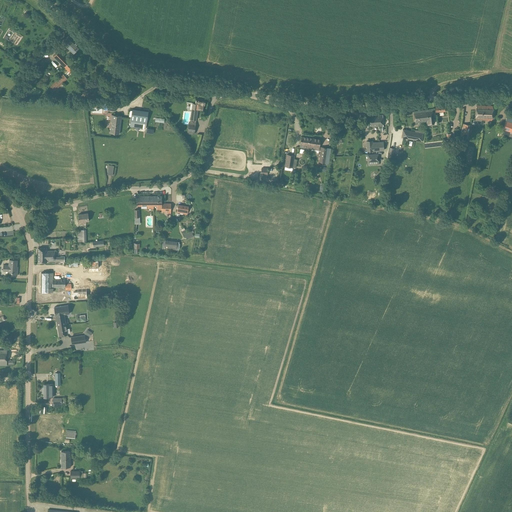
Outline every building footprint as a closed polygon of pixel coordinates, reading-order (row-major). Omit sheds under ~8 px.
[(80,47),(69,36),(63,43),(66,46),(66,47),(67,48),(67,47),(73,53),(80,47)] [(76,67),(60,51),(54,57),(70,73),(76,67)] [(68,79),(63,74),(50,87),(55,92),(64,83),(63,82),(65,80),(65,81),(68,79)] [(205,101),(196,99),(196,104),(193,103),(190,123),(189,123),(187,133),(194,134),(196,124),(196,120),(198,109),(204,110),(204,105),(205,105),(205,101)] [(484,113),(484,106),(476,106),(476,119),(483,119),(483,115),(482,115),(482,113),(484,113)] [(492,106),(484,106),(484,113),(482,113),(482,115),(483,115),(483,119),(492,120),(492,106)] [(148,111),(133,109),(130,126),(146,128),(148,111)] [(423,110),(425,122),(427,122),(427,124),(434,124),(432,109),(423,110)] [(415,123),(425,122),(423,110),(413,112),(415,123)] [(121,116),(113,115),(110,133),(119,134),(121,116)] [(377,119),(377,115),(367,116),(368,128),(374,128),(374,127),(379,127),(379,122),(378,122),(378,119),(377,119)] [(502,134),(511,137),(511,122),(506,121),(502,134)] [(470,125),(463,124),(460,136),(463,136),(464,135),(468,135),(470,125)] [(423,134),(403,129),(401,137),(422,142),(423,134)] [(300,147),(311,149),(312,145),(313,138),(301,136),(300,144),(300,147)] [(312,145),(311,149),(319,150),(318,156),(320,156),(319,162),(326,163),(328,148),(320,147),(321,139),(313,138),(312,145)] [(294,156),(287,154),(285,166),(293,167),(294,156)] [(153,208),(153,206),(153,196),(137,196),(137,201),(137,205),(148,206),(148,208),(153,208)] [(162,196),(153,196),(153,206),(157,206),(157,210),(162,210),(162,212),(171,212),(171,209),(171,204),(162,203),(162,196)] [(189,206),(178,204),(177,212),(187,214),(189,206)] [(89,221),(88,213),(78,215),(79,222),(81,222),(81,224),(86,224),(86,221),(89,221)] [(86,242),(86,230),(78,230),(78,242),(86,242)] [(194,236),(191,230),(184,233),(187,240),(194,236)] [(179,242),(165,240),(165,241),(163,240),(162,248),(176,250),(178,250),(179,242)] [(38,248),(38,262),(43,262),(47,263),(47,261),(55,261),(55,256),(55,251),(47,251),(47,248),(38,248)] [(17,260),(10,260),(9,265),(4,265),(3,271),(9,272),(9,274),(17,275),(17,269),(16,269),(17,260)] [(98,261),(84,261),(84,268),(89,268),(89,272),(98,271),(98,268),(99,268),(98,261)] [(53,273),(41,273),(41,292),(53,292),(53,288),(51,288),(51,283),(52,283),(52,287),(65,287),(65,290),(71,290),(72,283),(66,283),(66,279),(53,279),(53,273)] [(87,298),(87,291),(73,292),(74,299),(87,298)] [(0,305),(11,306),(11,293),(0,293),(0,305)] [(57,321),(65,320),(64,314),(70,313),(68,305),(59,306),(54,307),(56,316),(57,321)] [(68,334),(65,320),(57,321),(59,335),(64,335),(68,334)] [(72,344),(86,342),(85,335),(71,337),(72,344)] [(53,397),(53,384),(44,384),(44,387),(42,387),(42,394),(44,393),(44,397),(53,397)] [(62,398),(53,398),(53,407),(62,407),(62,403),(66,403),(66,398),(62,398)] [(70,467),(70,451),(61,451),(61,467),(70,467)]
